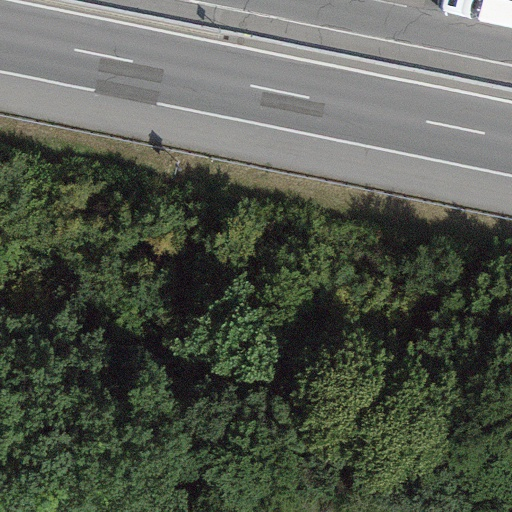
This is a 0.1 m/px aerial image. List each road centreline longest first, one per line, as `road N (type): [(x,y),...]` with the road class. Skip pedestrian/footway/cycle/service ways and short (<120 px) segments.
road 1 (motorway): [(0,37),(511,143)]
road 2 (motorway): [(511,28),(371,0)]
